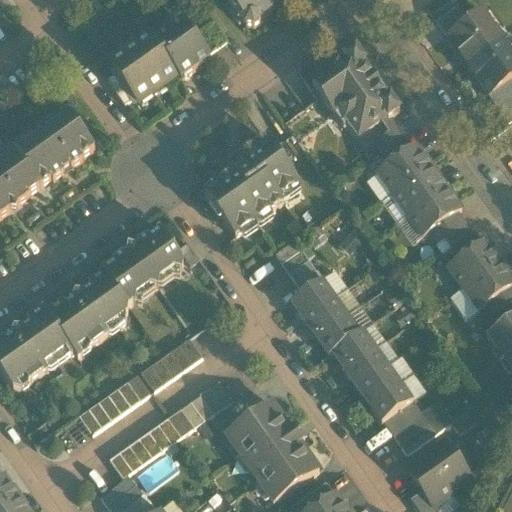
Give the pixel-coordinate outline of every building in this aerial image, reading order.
[(246,31),(254,32),(259,28),(260,23),(277,11),(277,8),(280,9),(292,0),(228,0),(242,20),(242,25),(246,31)] [(436,26),(446,41),(446,40),(466,26),(456,12),(436,26)] [(446,40),(467,70),(500,47),(479,18),(466,26),(446,40)] [(183,26),(168,36),(196,76),(211,65),(183,26)] [(204,35),(217,54),(227,47),(214,29),(214,28),(204,35)] [(195,41),(208,60),(217,54),(204,36),(204,35),(195,41)] [(181,86),(196,76),(168,36),(153,47),(177,81),(181,86)] [(505,55),(511,49),(511,38),(500,47),(505,55)] [(138,108),(177,81),(153,47),(150,42),(111,70),(138,108)] [(506,87),(511,82),(511,64),(505,55),(500,47),(467,70),(488,100),(506,87)] [(350,129),(359,142),(387,123),(388,125),(399,117),(390,104),(388,105),(379,92),(381,91),(374,81),(372,83),(363,70),(365,68),(356,55),(344,63),(346,65),(318,85),(328,98),(327,98),(339,115),(349,130),(350,129)] [(0,82),(0,110),(17,99),(3,80),(0,82)] [(328,98),(318,85),(312,89),(333,119),(339,115),(327,98),(328,98)] [(488,100),(508,129),(511,126),(511,94),(506,87),(488,100)] [(17,152),(16,159),(40,193),(51,185),(52,187),(64,178),(63,177),(70,172),(71,174),(83,165),(82,163),(95,154),(71,121),(63,120),(62,128),(48,137),(40,136),(39,144),(25,154),(17,152)] [(375,147),(383,159),(404,144),(397,132),(375,147)] [(205,199),(235,242),(283,208),(280,203),(299,190),(267,144),(238,165),(243,172),(205,199)] [(411,154),(404,144),(383,159),(390,169),(411,154)] [(377,178),(392,199),(431,172),(416,151),(411,154),(390,169),(377,178)] [(0,223),(10,216),(16,217),(17,212),(29,203),(28,201),(40,193),(16,159),(10,158),(8,166),(0,171),(0,223)] [(392,199),(407,221),(446,193),(431,172),(392,199)] [(461,214),(446,193),(407,221),(422,242),(427,238),(457,218),(461,214)] [(435,250),(445,243),(465,229),(457,218),(427,238),(435,250)] [(445,243),(452,253),(472,239),(465,229),(445,243)] [(115,267),(103,276),(128,313),(132,310),(134,310),(135,303),(150,292),(158,294),(159,286),(174,275),(181,277),(183,268),(160,235),(147,245),(146,243),(138,248),(140,251),(124,262),(122,260),(114,265),(115,267)] [(480,251),(472,239),(452,253),(442,260),(450,271),(480,251)] [(463,294),(502,267),(487,245),(480,251),(450,271),(448,273),(463,294)] [(275,260),(282,269),(301,256),(295,246),(275,260)] [(282,269),(289,279),(308,266),(301,256),(282,269)] [(289,279),(295,289),(315,275),(308,266),(289,279)] [(511,280),(502,267),(463,294),(478,316),(488,309),(511,291),(511,280)] [(295,289),(303,299),(322,285),(315,275),(295,289)] [(128,313),(103,276),(102,276),(104,280),(89,291),(91,294),(82,300),(77,301),(75,305),(65,312),(63,309),(48,320),(44,315),(28,326),(30,329),(21,336),(16,336),(14,341),(5,347),(2,344),(0,345),(0,376),(13,395),(22,397),(22,396),(18,389),(26,384),(29,389),(48,376),(44,371),(66,355),(71,362),(74,360),(78,365),(83,361),(78,355),(87,348),(91,353),(109,340),(106,335),(114,329),(119,335),(122,333),(118,326),(127,320),(128,313)] [(335,276),(322,285),(335,303),(335,304),(348,295),(335,276)] [(291,307),(304,325),(335,303),(322,285),(303,299),(291,307)] [(495,320),(501,317),(511,308),(511,291),(488,309),(495,320)] [(465,325),(478,316),(463,294),(450,303),(465,325)] [(304,325),(316,343),(347,321),(335,304),(335,303),(304,325)] [(511,308),(501,317),(507,327),(511,323),(511,308)] [(329,360),(332,358),(360,339),(347,321),(316,343),(329,360)] [(511,377),(511,323),(507,327),(486,341),(496,355),(499,353),(505,362),(499,366),(500,368),(507,364),(511,371),(511,373),(510,375),(511,377)] [(332,358),(344,376),(375,354),(363,336),(360,339),(332,358)] [(189,345),(179,351),(193,370),(203,364),(189,345)] [(183,377),(193,370),(179,351),(170,358),(183,377)] [(344,376),(357,393),(388,371),(375,354),(344,376)] [(173,384),(183,377),(170,358),(160,365),(173,384)] [(164,391),(173,384),(160,365),(150,372),(164,391)] [(357,393),(369,411),(400,389),(388,371),(357,393)] [(154,398),(164,391),(150,372),(141,379),(154,398)] [(137,381),(127,388),(141,407),(150,400),(137,381)] [(219,387),(210,394),(223,413),(233,406),(219,387)] [(131,414),(141,407),(127,388),(118,395),(131,414)] [(413,407),(400,389),(369,411),(382,429),(383,428),(413,407)] [(200,401),(214,420),(223,413),(210,394),(200,400),(200,401)] [(121,421),(131,414),(118,395),(108,402),(121,421)] [(214,420),(200,401),(191,408),(204,427),(214,420)] [(112,428),(121,421),(108,402),(98,409),(112,428)] [(383,428),(393,441),(422,420),(413,407),(383,428)] [(191,408),(181,415),(194,434),(204,427),(191,408)] [(102,435),(112,428),(98,409),(88,416),(102,435)] [(226,441),(273,507),(319,475),(300,449),(304,446),(295,433),(291,436),(272,409),(226,441)] [(451,429),(459,441),(480,426),(472,414),(451,429)] [(181,415),(168,424),(181,443),(194,434),(181,415)] [(92,441),(102,435),(88,416),(79,422),(92,441)] [(393,441),(400,451),(429,430),(422,420),(393,441)] [(168,424),(158,431),(171,450),(181,443),(168,424)] [(436,440),(429,430),(400,451),(407,461),(436,440)] [(158,431),(148,438),(162,457),(171,450),(158,431)] [(148,438),(138,445),(152,464),(162,457),(148,438)] [(138,445),(129,452),(142,471),(152,464),(138,445)] [(422,496),(432,511),(433,510),(471,484),(445,448),(407,475),(422,496)] [(129,452),(119,459),(132,478),(142,471),(129,452)] [(128,481),(132,478),(119,459),(109,466),(123,484),(128,481)] [(0,511),(3,511),(19,501),(4,480),(0,483),(0,511)] [(100,505),(106,511),(109,511),(135,490),(128,481),(100,505)] [(511,511),(511,486),(498,511),(511,511)] [(296,509),(298,511),(316,511),(334,500),(326,488),(296,509)] [(143,500),(135,490),(109,511),(128,511),(134,507),(143,500)] [(411,504),(415,511),(434,511),(433,510),(432,511),(422,496),(411,504)] [(344,511),(336,499),(334,500),(316,511),(344,511)] [(26,511),(19,501),(3,511),(26,511)]
